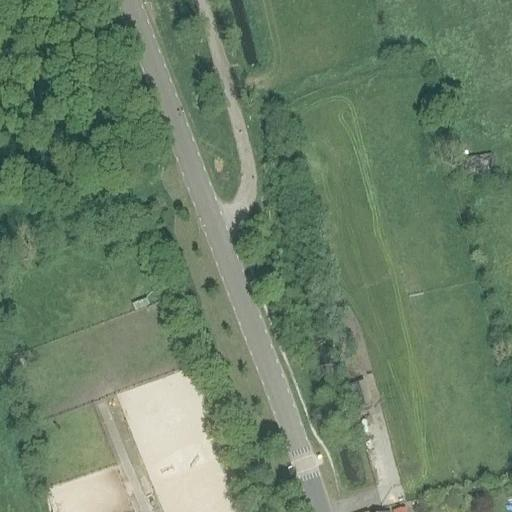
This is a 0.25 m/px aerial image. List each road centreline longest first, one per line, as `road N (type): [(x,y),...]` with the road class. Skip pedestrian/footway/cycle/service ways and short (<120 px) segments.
road 1 (unclassified): [(320,511),(131,0)]
road 2 (track): [(219,224),(242,209),(251,183),(201,0)]
